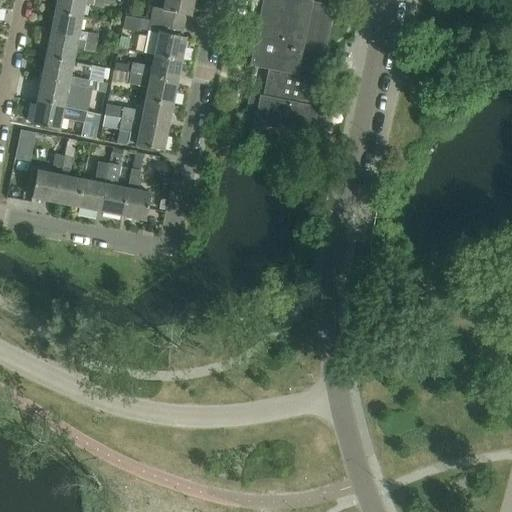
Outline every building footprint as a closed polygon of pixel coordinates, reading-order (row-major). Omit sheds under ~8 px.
[(56,0),(54,12),(81,18),(84,3),(103,7),(104,0),(56,0)] [(151,20),(183,26),(185,15),(189,16),(192,0),(165,0),(163,10),(153,8),(151,20)] [(323,4),(312,2),(312,0),(262,0),(249,66),(268,70),(263,96),(259,95),(254,124),(312,136),(318,108),(311,106),(313,97),(316,97),(322,66),(319,65),(328,20),(331,21),(334,7),(323,4)] [(50,35),(96,44),(98,35),(78,32),(81,18),(54,12),(50,35)] [(123,29),(138,32),(140,19),(125,16),(123,29)] [(144,54),(154,56),(180,61),(185,37),(181,37),(183,26),(151,20),(149,32),(144,54)] [(45,58),(72,63),(75,47),(95,51),(96,44),(50,35),(45,58)] [(132,62),(129,75),(176,84),(180,61),(154,56),(152,66),(132,62)] [(45,58),(41,80),(88,89),(89,81),(69,76),(72,63),(45,58)] [(147,88),(145,100),(171,105),(176,84),(129,75),(128,84),(147,88)] [(36,102),(63,108),(66,94),(86,98),(88,89),(41,80),(36,102)] [(121,119),(167,128),(171,105),(145,100),(143,111),(123,107),(121,119)] [(63,108),(36,102),(32,125),(58,131),(61,118),(84,122),(86,112),(63,108)] [(167,128),(121,119),(118,130),(138,134),(136,146),(162,151),(167,128)] [(21,131),(19,139),(34,142),(35,134),(21,131)] [(52,166),(61,168),(63,156),(55,154),(52,166)] [(63,156),(61,168),(70,170),(72,158),(63,156)] [(77,207),(99,211),(109,163),(98,161),(94,183),(82,180),(77,207)] [(109,163),(99,211),(122,216),(127,189),(116,187),(120,165),(109,163)] [(131,169),(127,189),(122,216),(145,220),(150,194),(138,192),(141,179),(139,178),(140,171),(131,169)] [(31,198),(54,203),(59,176),(36,171),(31,198)] [(59,176),(54,203),(77,207),(82,180),(59,176)]
